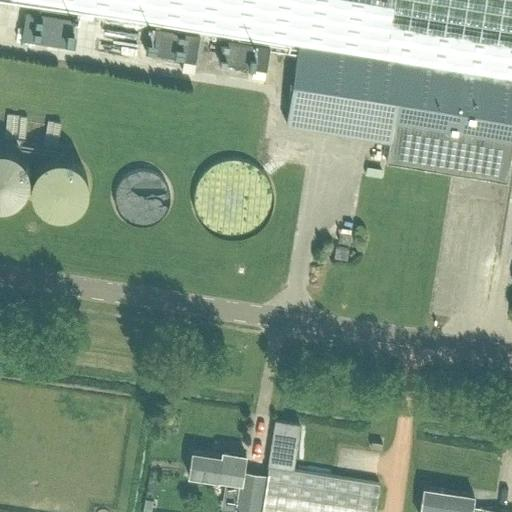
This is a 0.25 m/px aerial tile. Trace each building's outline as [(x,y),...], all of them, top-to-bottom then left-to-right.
[(511,0),(44,0),(298,41),(298,43),(511,77),(511,0)] [(27,8),(22,36),(74,45),(78,17),(27,8)] [(199,32),(150,24),(146,50),(195,58),(199,32)] [(223,36),(219,59),(266,67),(270,43),(223,36)] [(511,77),(298,43),(285,122),(388,139),(385,159),(507,179),(511,145),(511,77)] [(162,53),(160,61),(185,67),(187,59),(162,53)] [(349,242),(350,233),(340,231),(338,240),(349,242)] [(346,257),(348,248),(335,245),(334,255),(346,257)] [(235,510),(246,511),(259,511),(266,474),(242,470),(245,452),(228,450),(227,455),(192,449),(188,472),(239,480),(235,510)] [(373,511),(378,483),(267,464),(266,474),(259,511),(246,511),(235,510),(234,511),(373,511)] [(438,511),(439,511),(441,511),(511,511),(470,505),(472,494),(422,485),(417,511),(438,511)] [(145,497),(143,507),(150,509),(152,498),(145,497)]
